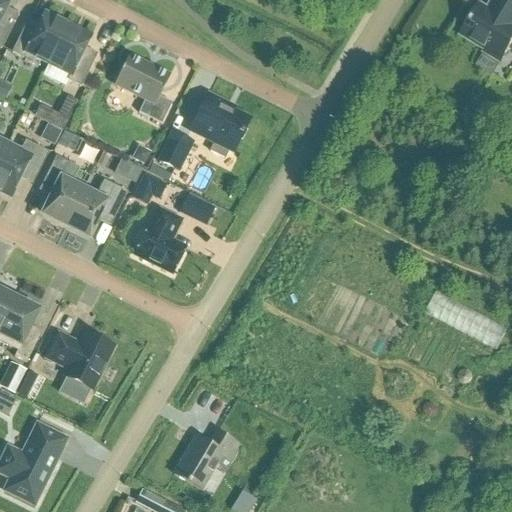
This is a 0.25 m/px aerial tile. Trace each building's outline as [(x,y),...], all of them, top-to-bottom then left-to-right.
[(0,0),(0,50),(1,51),(18,17),(6,11),(11,0),(0,0)] [(297,0),(285,0),(283,4),(295,11),(300,2),(297,0)] [(511,7),(499,0),(494,0),(488,11),(480,6),(461,38),(486,52),(484,55),(501,65),(511,45),(511,7)] [(47,66),(66,27),(43,16),(38,27),(27,22),(11,55),(23,61),(25,55),(47,66)] [(66,27),(47,66),(69,77),(67,83),(80,89),(97,56),(84,50),(90,39),(66,27)] [(454,66),(450,73),(476,85),(485,65),(449,48),(443,61),(454,66)] [(161,127),(171,105),(159,99),(169,79),(128,59),(114,87),(145,102),(138,115),(161,127)] [(232,154),(248,122),(226,111),(227,108),(207,98),(190,133),(214,145),(209,154),(224,161),(229,152),(232,154)] [(50,114),(45,124),(62,132),(67,122),(50,114)] [(62,134),(56,147),(71,155),(78,142),(62,134)] [(178,173),(192,145),(172,135),(158,163),(178,173)] [(7,147),(0,161),(0,194),(10,200),(22,175),(35,181),(48,154),(25,142),(19,153),(7,147)] [(65,228),(83,193),(71,186),(79,170),(55,158),(41,187),(54,193),(42,216),(65,228)] [(132,170),(126,182),(133,185),(139,173),(132,170)] [(143,176),(131,199),(146,207),(151,196),(158,199),(164,186),(143,176)] [(83,193),(65,228),(89,239),(100,216),(113,223),(127,194),(103,182),(95,199),(83,193)] [(138,234),(132,245),(134,250),(137,251),(132,259),(174,280),(189,251),(173,243),(183,225),(158,212),(148,232),(147,231),(145,234),(142,233),(138,234)] [(0,327),(15,297),(4,292),(0,291),(0,327)] [(15,297),(0,327),(0,345),(16,353),(13,359),(25,365),(37,341),(26,335),(38,312),(28,304),(16,297),(15,297)] [(104,372),(102,368),(111,349),(86,336),(78,351),(73,348),(75,345),(57,337),(46,360),(68,372),(64,379),(90,392),(96,380),(101,378),(104,372)] [(0,391),(10,396),(21,374),(9,368),(0,385),(0,391)] [(460,372),(457,377),(459,383),(464,385),(469,384),(472,379),(470,373),(465,370),(460,372)] [(29,373),(16,398),(25,402),(37,377),(29,373)] [(427,404),(424,407),(424,414),(428,418),(433,419),(437,416),(437,410),(433,406),(427,404)] [(0,475),(11,480),(4,493),(33,507),(66,441),(38,427),(22,458),(8,451),(0,466),(0,475)] [(240,449),(216,434),(209,447),(196,439),(173,477),(200,494),(221,459),(230,464),(240,449)] [(149,511),(181,511),(142,492),(135,505),(149,511)]
